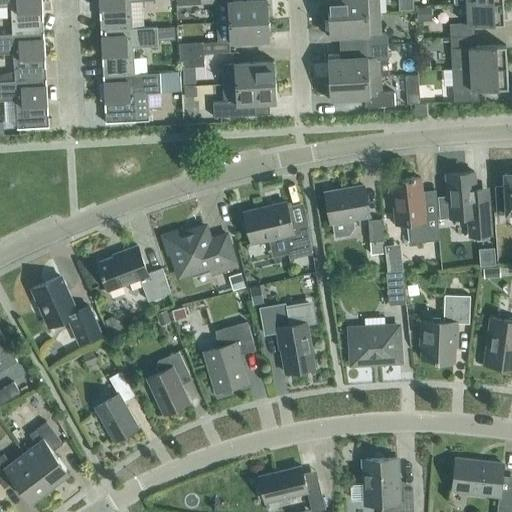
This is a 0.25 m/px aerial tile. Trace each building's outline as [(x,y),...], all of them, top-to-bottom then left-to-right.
[(44,32),(42,0),(0,0),(0,6),(10,6),(12,33),(44,32)] [(132,27),(131,1),(151,0),(98,0),(100,29),(132,27)] [(240,0),(216,1),(217,21),(269,19),(267,0),(240,0)] [(379,0),(327,0),(328,15),(378,13),(380,13),(379,0)] [(504,22),(503,1),(467,3),(468,23),(449,24),(450,36),(475,35),(474,24),(504,22)] [(417,8),(417,21),(431,21),(431,7),(417,8)] [(380,33),(378,13),(328,15),(330,37),(331,37),(331,35),(354,34),(355,45),(384,44),(384,32),(380,33)] [(270,40),(269,19),(217,21),(218,41),(269,39),(269,40),(270,40)] [(158,39),(176,38),(175,25),(157,26),(158,39)] [(135,73),(134,47),(158,46),(157,26),(132,27),(100,29),(103,75),(135,73)] [(44,32),(12,33),(0,33),(0,53),(13,53),(14,72),(9,72),(0,74),(0,80),(46,78),(44,32)] [(507,65),(506,44),(475,46),(475,35),(450,36),(451,48),(452,48),(453,68),(507,65)] [(204,54),(203,41),(179,43),(179,55),(204,54)] [(379,55),(385,55),(384,44),(355,45),(356,56),(329,58),(329,57),(327,57),(329,78),(380,75),(379,55)] [(204,65),(204,54),(179,55),(180,66),(204,65)] [(273,60),(273,61),(223,64),(224,84),(275,81),(274,60),(273,60)] [(508,87),(507,65),(453,68),(454,88),(453,88),(454,101),(479,100),(478,88),(508,87)] [(180,71),(160,72),(160,84),(180,83),(180,71)] [(148,92),(161,92),(160,84),(160,72),(135,73),(103,75),(103,84),(99,84),(100,100),(104,99),(105,122),(149,120),(148,92)] [(190,83),(189,72),(181,73),(181,84),(190,83)] [(407,83),(418,83),(417,73),(407,74),(407,83)] [(381,95),(380,75),(329,78),(330,99),(331,99),(331,98),(364,96),(365,106),(393,105),(392,94),(381,95)] [(46,78),(0,80),(0,100),(15,100),(17,128),(49,126),(46,78)] [(275,81),(224,84),(225,100),(214,101),(215,116),(251,114),(250,103),(276,102),(275,81)] [(196,97),(196,88),(184,88),(184,97),(196,97)] [(414,103),(415,116),(427,115),(426,103),(414,103)] [(511,169),(508,169),(508,173),(504,173),(505,185),(495,185),(496,214),(511,212),(511,169)] [(469,236),(491,234),(489,207),(477,207),(474,171),(446,173),(450,217),(468,216),(469,236)] [(409,242),(439,239),(437,211),(425,213),(421,177),(391,180),(396,224),(407,222),(409,242)] [(325,192),(331,222),(333,222),(336,237),(337,236),(349,234),(354,227),(352,218),(369,215),(364,185),(325,192)] [(244,211),(252,243),(272,238),(274,246),(276,249),(279,251),(283,251),(288,250),(290,259),(312,253),(306,222),(290,225),(286,201),(244,211)] [(368,219),(370,241),(371,253),(384,252),(382,218),(368,219)] [(212,273),(237,265),(227,233),(210,239),(205,225),(182,232),(182,230),(164,235),(169,253),(172,252),(179,275),(209,266),(212,273)] [(148,300),(170,292),(162,267),(148,273),(137,245),(123,250),(123,252),(97,262),(108,290),(140,278),(148,300)] [(499,268),(483,269),(483,278),(499,277),(499,268)] [(389,304),(405,303),(402,271),(387,271),(389,304)] [(240,273),(230,276),(235,289),(244,286),(240,273)] [(79,342),(101,333),(89,305),(76,311),(60,275),(33,288),(49,324),(67,316),(79,342)] [(265,302),(261,286),(250,288),(253,305),(265,302)] [(435,358),(435,360),(454,361),(454,346),(456,346),(457,322),(469,323),(470,295),(444,294),(443,321),(421,320),(420,344),(422,344),(422,358),(435,358)] [(315,367),(307,321),(315,320),(312,303),(286,308),(285,303),(260,307),(264,333),(278,330),(285,372),(315,367)] [(169,310),(173,319),(184,314),(180,306),(169,310)] [(166,310),(155,315),(159,326),(170,321),(166,310)] [(511,367),(511,319),(492,317),(485,364),(511,367)] [(238,346),(253,342),(247,321),(215,330),(220,346),(203,351),(215,391),(248,382),(238,346)] [(352,363),(400,360),(398,326),(350,328),(352,363)] [(0,370),(18,361),(0,330),(0,370)] [(98,360),(94,350),(84,354),(88,364),(98,360)] [(178,378),(189,373),(179,350),(157,360),(162,370),(148,377),(164,413),(189,402),(178,378)] [(115,440),(138,427),(123,401),(134,395),(121,370),(109,377),(118,393),(95,405),(115,440)] [(20,393),(15,382),(4,388),(10,399),(20,393)] [(63,443),(46,421),(29,434),(37,443),(24,453),(50,486),(69,472),(53,450),(63,443)] [(50,486),(24,453),(11,462),(4,453),(0,455),(0,482),(4,487),(14,480),(30,501),(50,486)] [(397,456),(363,458),(364,484),(354,484),(350,487),(351,498),(354,500),(365,499),(365,500),(381,500),(381,511),(413,511),(412,490),(399,491),(397,456)] [(499,496),(503,463),(456,458),(452,490),(499,496)] [(305,481),(301,465),(258,476),(265,501),(307,491),(312,511),(325,508),(318,478),(305,481)] [(511,511),(511,504),(498,503),(496,511),(511,511)]
